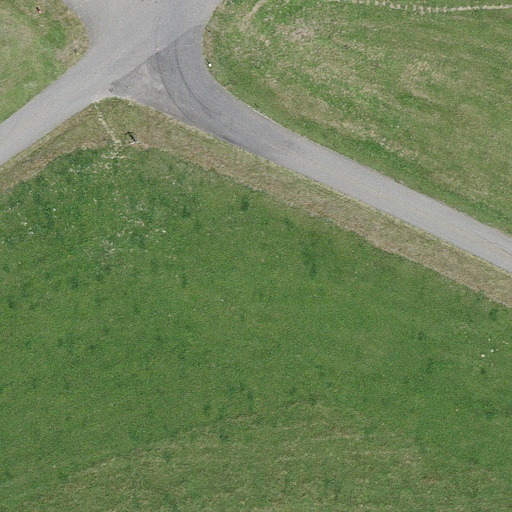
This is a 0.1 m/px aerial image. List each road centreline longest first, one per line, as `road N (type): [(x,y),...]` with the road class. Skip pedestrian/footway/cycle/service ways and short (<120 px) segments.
road 1 (track): [(138,29),(201,111),(511,266)]
road 2 (unclassified): [(0,146),(73,92),(138,29),(190,0)]
